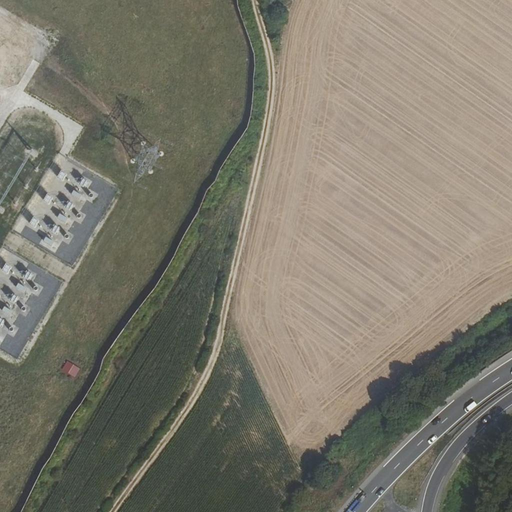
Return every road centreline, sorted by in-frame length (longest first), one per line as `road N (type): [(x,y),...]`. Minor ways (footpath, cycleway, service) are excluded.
road 1 (track): [(260,0),(277,114),(216,371),(124,511)]
road 2 (motorway): [(511,368),(425,437),(353,511)]
road 3 (motorway): [(427,511),(449,456),(511,398)]
